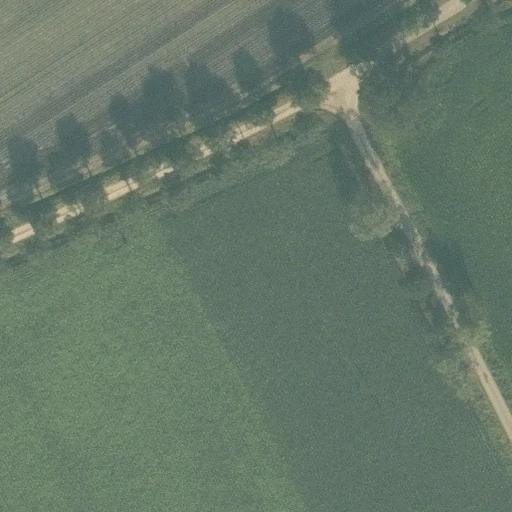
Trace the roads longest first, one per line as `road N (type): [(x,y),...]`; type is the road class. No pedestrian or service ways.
road 1 (track): [(342,92),(0,250)]
road 2 (track): [(342,92),(511,416)]
road 3 (track): [(479,0),(342,92)]
